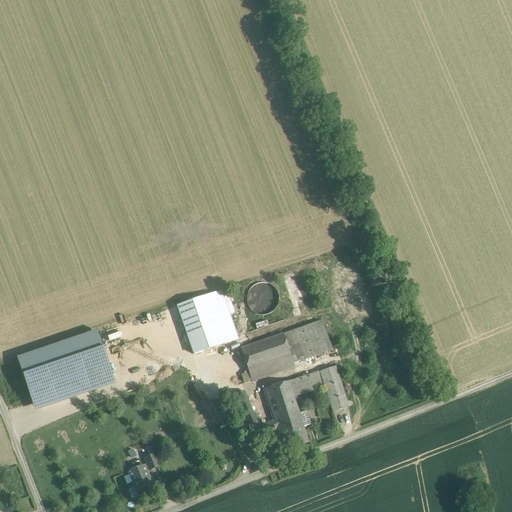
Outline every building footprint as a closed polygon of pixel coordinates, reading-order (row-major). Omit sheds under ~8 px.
[(276,305),(277,299),(276,293),(272,288),(267,284),(261,283),(255,285),(250,288),(246,293),(245,300),(246,306),(250,311),(255,314),(261,316),(267,314),(273,311),(276,305)] [(222,294),(221,291),(177,307),(193,354),(237,340),(229,314),(222,294)] [(229,292),(222,294),(229,314),(235,312),(229,292)] [(332,350),(321,321),(310,325),(321,354),(332,350)] [(310,325),(283,334),(293,364),(321,354),(310,325)] [(17,361),(36,411),(116,384),(98,334),(17,361)] [(283,334),(241,349),(252,382),(294,367),(293,364),(283,334)] [(333,359),(335,367),(336,367),(343,365),(340,357),(333,359)] [(335,367),(295,381),(299,395),(299,396),(324,388),(333,412),(348,407),(336,367),(335,367)] [(295,381),(265,390),(275,420),(276,426),(290,422),(288,415),(298,412),(295,400),(294,397),(296,396),(299,395),(295,381)] [(275,420),(259,426),(244,391),(232,397),(244,423),(246,422),(253,437),(262,433),(263,436),(278,430),(276,426),(275,420)] [(308,411),(299,414),(303,427),(312,424),(308,411)] [(298,412),(288,415),(290,422),(276,426),(278,430),(284,449),(308,442),(303,427),(299,414),(298,412)] [(154,455),(145,458),(150,471),(159,467),(154,455)] [(151,482),(144,466),(128,472),(134,487),(129,489),(128,491),(131,498),(133,499),(138,497),(156,490),(153,481),(151,482)]
